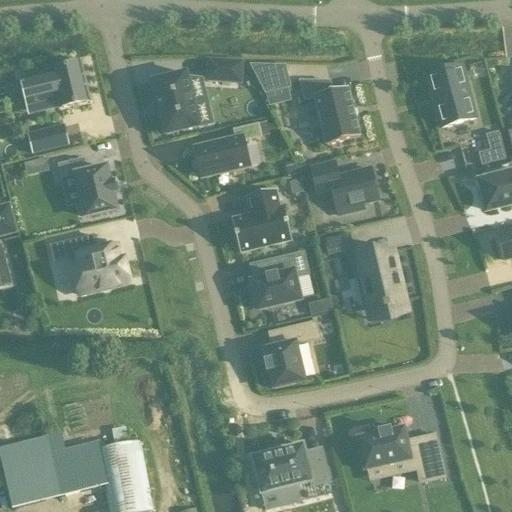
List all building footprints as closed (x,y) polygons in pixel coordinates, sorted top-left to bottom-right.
[(242,86),(244,63),(207,60),(205,83),(242,86)] [(80,64),(20,79),(29,115),(62,106),(63,109),(89,102),(80,64)] [(291,89),(285,66),(249,66),(265,95),(291,89)] [(462,67),(427,76),(442,129),(476,120),(462,67)] [(165,136),(199,128),(186,74),(152,83),(165,136)] [(333,93),(330,83),(299,83),(304,102),(313,100),(325,147),(359,138),(347,89),(333,93)] [(246,142),(269,137),(266,123),(233,131),(235,139),(194,148),(202,180),(252,169),(246,142)] [(63,126),(28,135),(33,155),(68,146),(63,126)] [(490,151),(478,154),(482,167),(493,164),(490,151)] [(106,168),(85,173),(81,159),(57,165),(61,180),(59,180),(66,209),(80,206),(83,218),(116,210),(113,197),(117,196),(114,182),(110,183),(106,168)] [(370,171),(338,179),(334,164),(309,170),(316,197),(331,193),(337,217),(363,210),(362,206),(377,202),(370,171)] [(302,184),(310,182),(307,167),(299,169),(302,184)] [(487,211),(511,204),(511,175),(480,183),(487,211)] [(292,196),(303,193),(300,181),(289,183),(292,196)] [(284,208),(280,209),(276,193),(246,200),(250,216),(232,221),(240,254),(292,242),(284,208)] [(0,237),(16,234),(9,206),(0,208),(0,237)] [(511,232),(498,237),(505,262),(511,260),(511,232)] [(328,256),(354,250),(350,234),(325,240),(328,256)] [(94,236),(66,242),(70,259),(78,257),(81,271),(73,273),(79,296),(129,284),(124,261),(120,262),(117,246),(98,251),(94,236)] [(0,286),(11,284),(1,246),(0,246),(0,286)] [(408,313),(394,252),(372,251),(353,263),(366,322),(390,323),(408,313)] [(298,279),(310,276),(305,253),(255,265),(258,279),(250,281),(258,313),(304,302),(298,279)] [(311,317),(332,312),(329,300),(308,305),(311,317)] [(298,346),(321,341),(316,323),(269,334),(273,349),(265,351),(267,361),(265,362),(268,374),(270,374),(274,390),(307,383),(298,346)] [(403,431),(391,433),(391,431),(378,433),(378,436),(357,440),(365,474),(367,474),(369,483),(416,473),(419,486),(445,480),(435,436),(406,443),(403,431)] [(0,455),(13,510),(62,498),(102,487),(93,451),(53,460),(52,455),(58,453),(55,439),(49,441),(48,438),(0,450),(0,455)] [(153,511),(140,444),(96,452),(107,511),(153,511)] [(304,446),(252,459),(261,496),(278,492),(282,508),(300,504),(296,488),(298,487),(311,484),(312,488),(330,483),(322,451),(306,455),(304,446)]
